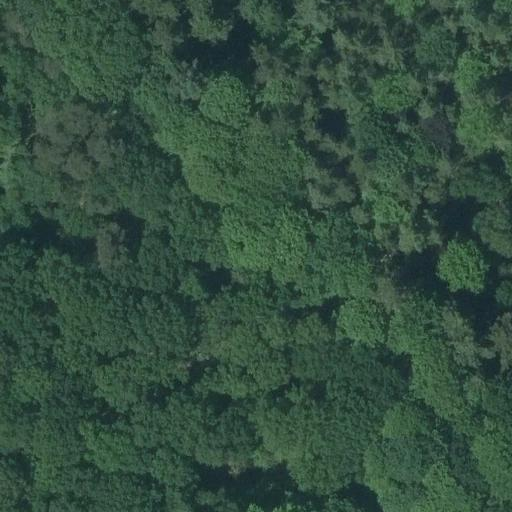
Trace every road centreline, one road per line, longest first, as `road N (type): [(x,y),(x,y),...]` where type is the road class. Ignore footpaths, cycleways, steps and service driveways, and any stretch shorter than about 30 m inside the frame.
road 1 (unknown): [(0,423),(40,441),(205,477),(233,474),(257,459),(286,431),(290,396),(277,246),(257,206),(461,0)]
road 2 (unclassified): [(511,450),(44,0)]
